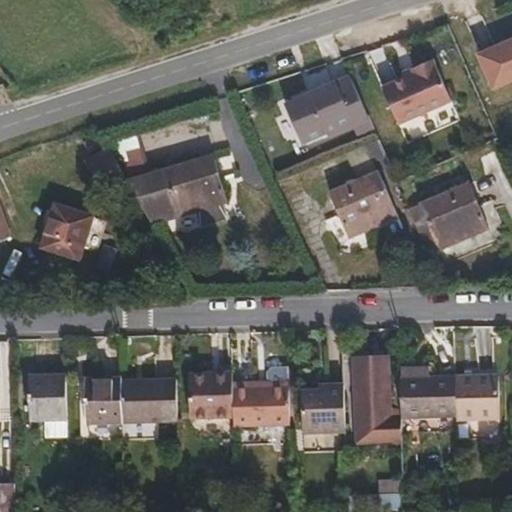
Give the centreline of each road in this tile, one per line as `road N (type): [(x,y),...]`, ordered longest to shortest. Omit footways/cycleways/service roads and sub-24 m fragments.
road 1 (residential): [(0,321),(511,303)]
road 2 (tertiary): [(0,126),(390,0)]
